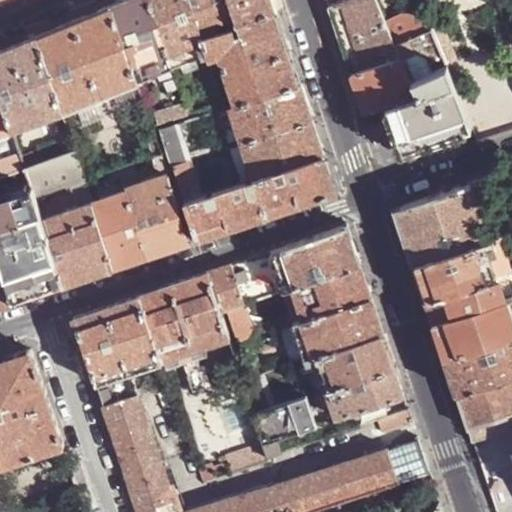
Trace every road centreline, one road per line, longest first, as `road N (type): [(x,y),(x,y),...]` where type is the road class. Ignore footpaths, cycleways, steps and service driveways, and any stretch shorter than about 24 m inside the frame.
road 1 (unclassified): [(370,198),(46,317)]
road 2 (tertiary): [(370,198),(473,511)]
road 3 (tertiary): [(303,0),(370,198)]
road 4 (unclassified): [(112,511),(46,317)]
road 5 (unclassified): [(511,150),(370,198)]
